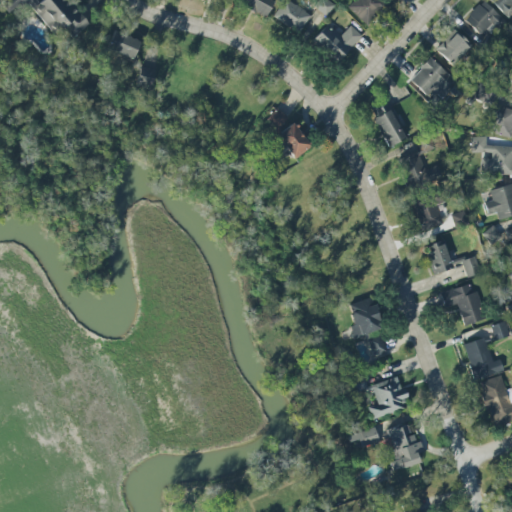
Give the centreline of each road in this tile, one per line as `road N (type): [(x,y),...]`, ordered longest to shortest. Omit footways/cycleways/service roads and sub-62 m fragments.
road 1 (residential): [(127,0),(240,45),(340,117),(486,511)]
road 2 (residential): [(455,0),(340,117)]
